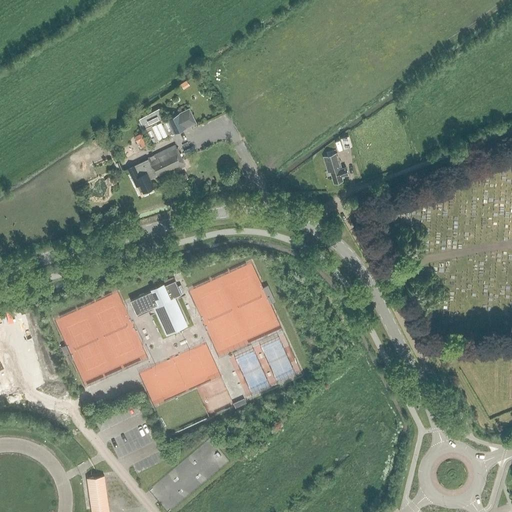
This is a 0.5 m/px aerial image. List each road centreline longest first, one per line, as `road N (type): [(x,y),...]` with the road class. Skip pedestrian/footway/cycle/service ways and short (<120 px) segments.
road 1 (tertiary): [(309,227),(247,211),(210,216),(0,272)]
road 2 (tertiary): [(443,449),(367,283)]
road 3 (unclassified): [(154,511),(71,406)]
road 4 (residential): [(367,283),(372,259),(336,201),(309,227)]
